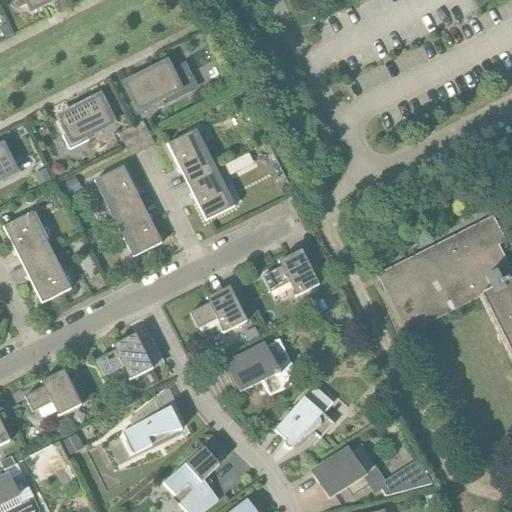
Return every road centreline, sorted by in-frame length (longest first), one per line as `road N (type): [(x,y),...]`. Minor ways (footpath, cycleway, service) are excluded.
road 1 (residential): [(292,511),(274,476),(198,395),(143,299)]
road 2 (residential): [(143,299),(289,228)]
road 3 (residential): [(0,369),(143,299)]
